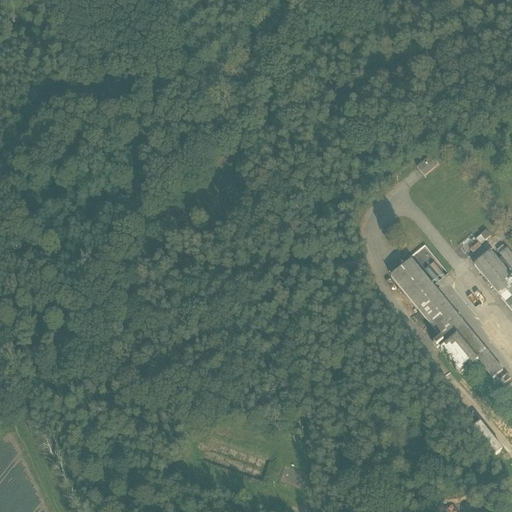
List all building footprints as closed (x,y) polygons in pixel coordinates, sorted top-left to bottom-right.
[(431,158),(417,169),(424,178),(439,166),(431,158)] [(491,238),(486,233),(481,237),(485,242),(491,238)] [(478,245),(470,251),(473,254),(481,248),(478,245)] [(511,256),(507,250),(500,255),(502,258),(498,262),(491,253),(474,267),(511,312),(511,256)] [(467,329),(412,262),(391,279),(442,340),(439,343),(438,342),(433,346),(437,351),(442,347),(441,346),(445,343),(447,346),(467,329)] [(488,355),(467,329),(447,346),(441,351),(462,377),(478,363),(488,355)] [(488,355),(478,363),(493,381),(503,373),(488,355)] [(507,376),(500,382),(503,387),(511,380),(507,376)] [(502,452),(481,425),(471,433),(493,460),(502,452)]
